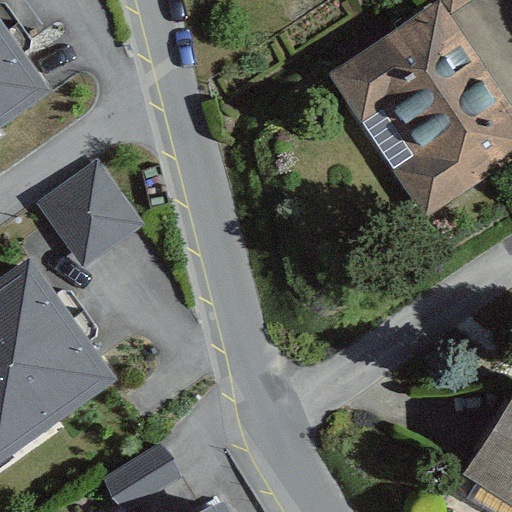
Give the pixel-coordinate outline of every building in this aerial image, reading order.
[(443,0),(450,10),(464,0),(443,0)] [(0,13),(0,116),(49,81),(0,13)] [(511,129),(435,14),(333,82),(360,122),(386,104),(419,152),(403,163),(429,203),(511,147),(511,129)] [(98,155),(38,198),(85,263),(145,220),(98,155)] [(31,245),(0,264),(0,443),(112,371),(31,245)] [(511,397),(469,465),(511,491),(511,397)]
